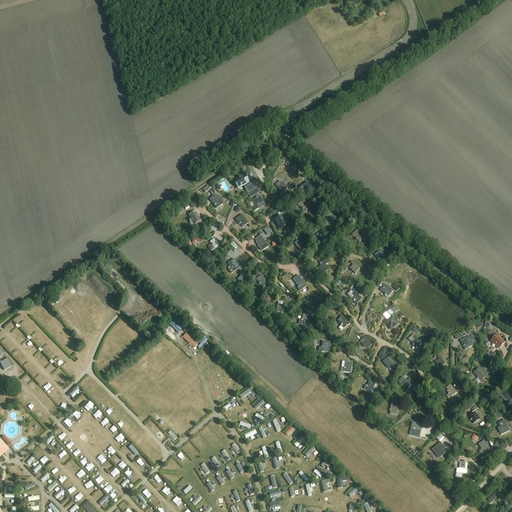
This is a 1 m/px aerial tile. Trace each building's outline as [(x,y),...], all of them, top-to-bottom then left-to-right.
[(234,181),(238,188),(247,182),(243,176),(234,181)] [(288,188),(280,181),(275,186),(283,193),(288,188)] [(308,192),(303,185),(302,186),(300,187),(304,194),(308,192)] [(255,211),(259,208),(265,205),(260,196),(258,197),(254,190),(248,194),(250,198),(254,196),(256,198),(254,199),(251,201),(254,206),(252,207),(255,211)] [(223,204),(216,196),(214,197),(216,199),(213,202),(217,208),(223,204)] [(310,206),(301,200),(300,202),(302,204),(300,207),(306,212),(310,206)] [(340,218),(332,211),(330,213),(332,215),(329,219),(335,223),(340,218)] [(190,223),(192,222),(194,225),(200,221),(195,212),(189,216),(190,218),(188,219),(190,223)] [(239,225),(240,224),(242,228),(248,223),(242,215),(235,220),(239,225)] [(287,225),(281,216),(275,220),(281,229),(287,225)] [(364,238),(357,230),(355,232),(357,234),(354,237),(359,243),(364,238)] [(215,235),(214,236),(212,237),(214,240),(210,242),(214,248),(220,245),(219,243),(220,242),(215,235)] [(255,240),(257,242),(262,251),(268,247),(261,236),(255,240)] [(295,244),(296,246),(301,252),(307,248),(301,239),(298,241),(295,244)] [(386,258),(380,251),(378,252),(380,255),(376,258),(381,263),(386,258)] [(240,268),(234,259),(228,263),(234,272),(240,268)] [(326,259),(321,263),(322,265),(319,267),(323,274),(329,270),(325,265),(329,262),(326,259)] [(352,265),(349,268),(355,274),(360,269),(352,261),(350,263),(352,265)] [(268,284),(262,275),(256,279),(262,288),(268,284)] [(307,286),(300,278),(298,276),(296,277),(298,280),(295,282),(298,287),(297,288),(300,292),(307,286)] [(393,291),(385,285),(380,290),(389,297),(393,291)] [(350,291),(353,293),(349,297),(357,304),(362,299),(359,296),(360,294),(353,288),(350,291)] [(285,303),(278,301),(276,312),(283,313),(285,303)] [(303,317),(302,321),(299,320),(298,324),(308,326),(310,315),(307,315),(303,314),(303,317)] [(349,324),(343,316),(337,321),(344,329),(349,324)] [(393,316),(384,323),(391,331),(399,324),(393,316)] [(486,319),(494,324),(495,322),(489,319),(490,317),(488,316),(486,319)] [(186,334),(182,338),(194,349),(198,345),(186,334)] [(505,343),(497,335),(491,341),(499,349),(505,343)] [(422,344),(415,336),(409,340),(416,349),(422,344)] [(372,345),(365,337),(360,342),(367,350),(372,345)] [(469,337),(460,341),(465,350),(474,346),(469,337)] [(322,344),(322,348),(319,348),(318,351),(321,351),(321,352),(328,353),(330,343),(327,342),(323,342),(322,344)] [(439,360),(435,362),(439,368),(445,364),(440,356),(437,357),(439,360)] [(396,365),(389,357),(383,362),(390,370),(396,365)] [(345,365),(345,368),(342,368),(341,372),(351,374),(353,363),(348,363),(348,366),(345,365)] [(486,377),(480,369),(474,373),(481,381),(486,377)] [(417,386),(410,379),(405,384),(412,391),(417,386)] [(389,380),(385,384),(390,388),(394,384),(389,380)] [(364,390),(365,390),(372,393),(376,384),(370,381),(367,387),(365,386),(364,390)] [(447,391),(451,397),(457,393),(451,385),(449,386),(450,389),(447,391)] [(73,397),(80,391),(77,388),(71,394),(73,397)] [(510,397),(503,390),(501,391),(503,393),(500,397),(505,402),(510,397)] [(398,405),(391,404),(390,415),(397,416),(398,405)] [(477,409),(474,411),(471,413),(472,416),(470,417),(474,424),(480,420),(476,414),(479,412),(477,409)] [(97,421),(103,416),(99,412),(93,417),(97,421)] [(71,425),(73,427),(75,425),(69,418),(65,422),(69,427),(71,425)] [(104,429),(110,424),(106,419),(100,424),(104,429)] [(498,428),(501,435),(504,434),(510,431),(505,420),(498,423),(500,427),(498,428)] [(422,425),(416,424),(413,434),(420,435),(422,425)] [(113,425),(107,430),(111,434),(117,429),(113,425)] [(264,438),(268,436),(263,426),(259,428),(264,438)] [(256,429),(245,435),(246,438),(258,433),(256,429)] [(170,431),(168,433),(174,440),(177,438),(170,431)] [(115,438),(119,442),(124,437),(121,433),(115,438)] [(53,435),(46,441),(48,444),(55,438),(53,435)] [(295,444),(302,437),(300,435),(293,442),(295,444)] [(4,436),(2,439),(9,446),(11,444),(4,436)] [(297,447),(305,439),(302,437),(295,444),(297,447)] [(0,439),(0,457),(9,449),(0,439)] [(478,445),(482,450),(479,451),(481,455),(490,449),(484,441),(478,445)] [(236,443),(232,445),(238,454),(241,452),(236,443)] [(439,459),(446,454),(443,450),(445,449),(441,443),(432,450),(439,459)] [(136,455),(139,453),(132,444),(129,447),(136,455)] [(313,446),(305,454),(308,456),(315,449),(313,446)] [(227,460),(231,458),(226,450),(222,452),(227,460)] [(122,464),(114,456),(111,459),(118,467),(122,464)] [(212,459),(218,467),(221,465),(216,456),(212,459)] [(321,464),(324,467),(326,465),(331,470),(334,468),(326,460),(321,464)] [(266,464),(263,465),(262,462),(258,464),(261,471),(268,469),(266,464)] [(206,463),(202,465),(206,474),(210,472),(206,463)] [(34,470),(36,473),(42,466),(40,464),(34,470)] [(460,466),(460,469),(457,469),(456,473),(466,474),(467,464),(465,464),(465,466),(460,466)] [(231,479),(235,477),(230,469),(227,471),(231,479)] [(316,469),(314,472),(321,477),(324,475),(316,469)] [(302,479),(304,477),(307,481),(309,479),(302,471),(298,474),(302,479)] [(41,479),(43,482),(50,476),(48,473),(41,479)] [(285,481),(288,479),(291,483),(293,481),(288,474),(283,478),(285,481)] [(348,477),(338,477),(338,488),(343,488),(343,481),(348,481),(348,477)] [(123,487),(130,481),(128,479),(121,484),(123,487)] [(329,479),(321,481),(324,492),(329,490),(327,484),(330,484),(329,479)] [(212,492),(216,489),(210,482),(207,484),(212,492)] [(190,485),(184,491),(186,494),(193,487),(190,485)] [(351,497),(359,490),(356,487),(349,494),(351,497)] [(63,489),(55,496),(57,499),(65,492),(63,489)] [(496,492),(487,501),(490,504),(494,501),(493,500),(499,495),(496,492)] [(144,505),(147,503),(141,493),(138,495),(144,505)] [(193,502),(196,505),(203,498),(200,495),(193,502)] [(99,502),(101,505),(105,503),(106,504),(111,501),(107,496),(99,502)] [(249,511),(250,511),(254,511),(250,500),(246,501),(249,511)] [(95,511),(87,503),(83,507),(86,511),(95,511)]
